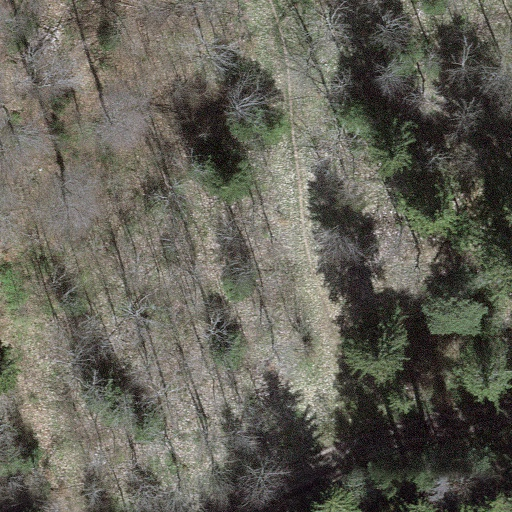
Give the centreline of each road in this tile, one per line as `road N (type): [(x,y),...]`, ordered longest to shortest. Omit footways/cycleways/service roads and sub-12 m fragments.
road 1 (track): [(408,442),(322,304),(268,0)]
road 2 (track): [(193,511),(511,416)]
